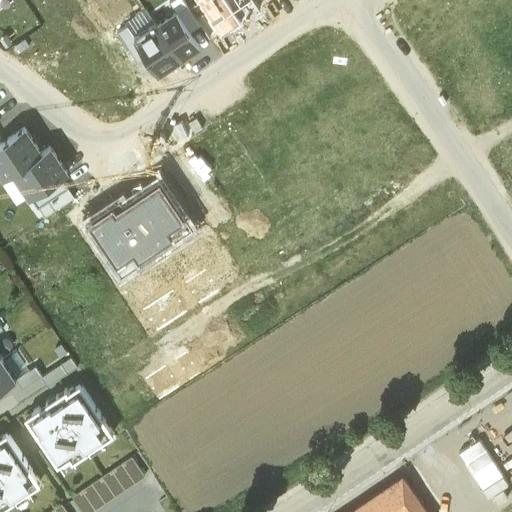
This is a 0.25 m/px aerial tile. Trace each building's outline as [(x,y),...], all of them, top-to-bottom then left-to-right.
[(176,11),(190,30),(200,24),(190,8),(184,0),(170,0),(176,11)] [(242,19),(228,0),(200,0),(201,1),(221,31),(222,32),(242,19)] [(228,0),(242,19),(261,6),(260,3),(257,0),(228,0)] [(221,31),(201,1),(190,8),(200,24),(210,38),(221,31)] [(176,11),(156,24),(179,57),(199,44),(190,30),(176,11)] [(179,57),(156,24),(154,20),(134,33),(147,53),(159,71),(179,57)] [(147,53),(134,33),(127,23),(117,30),(137,61),(147,53)] [(15,45),(21,55),(32,48),(26,38),(15,45)] [(41,152),(24,127),(0,142),(0,169),(4,176),(13,171),(41,152)] [(41,152),(13,171),(30,196),(67,172),(50,146),(41,152)] [(119,201),(87,222),(121,274),(191,228),(160,181),(122,206),(119,201)] [(42,376),(41,377),(48,387),(78,367),(71,356),(42,376)] [(0,389),(16,379),(3,359),(0,360),(0,389)] [(16,379),(22,389),(41,377),(42,376),(35,366),(16,379)] [(39,407),(25,416),(57,465),(69,457),(72,462),(88,451),(85,447),(96,439),(99,443),(113,434),(79,383),(67,391),(66,389),(46,402),(47,404),(40,408),(39,407)] [(0,509),(14,500),(11,496),(23,488),(26,492),(40,483),(6,432),(0,436),(0,509)] [(93,511),(145,478),(131,458),(72,498),(81,511),(93,511)] [(347,511),(429,511),(404,474),(347,511)]
